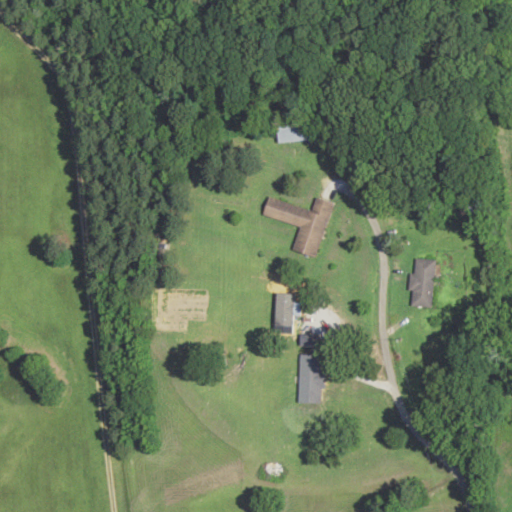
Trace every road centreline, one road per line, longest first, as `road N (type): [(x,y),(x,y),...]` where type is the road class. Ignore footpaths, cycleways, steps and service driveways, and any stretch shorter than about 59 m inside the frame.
road 1 (residential): [(464,511),(446,462),(363,428),(343,310),(314,268)]
road 2 (residential): [(363,428),(511,312)]
